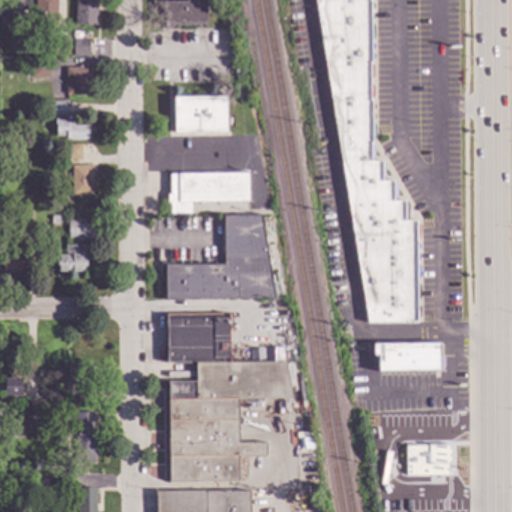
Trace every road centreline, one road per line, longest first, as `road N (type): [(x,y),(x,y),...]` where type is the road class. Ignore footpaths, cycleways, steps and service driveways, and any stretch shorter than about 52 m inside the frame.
road 1 (residential): [(135,511),(126,0)]
road 2 (primary): [(489,0),(492,413)]
road 3 (residential): [(134,315),(0,315)]
